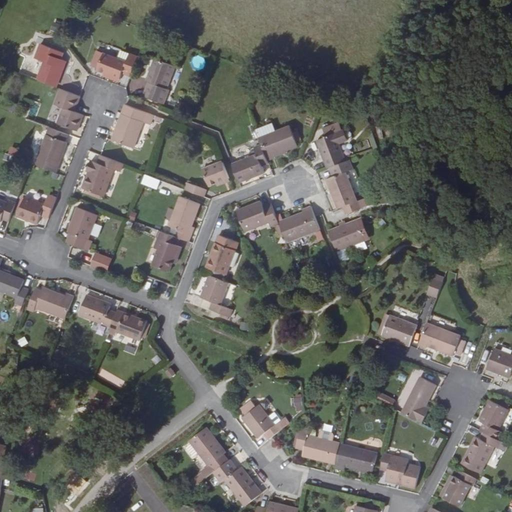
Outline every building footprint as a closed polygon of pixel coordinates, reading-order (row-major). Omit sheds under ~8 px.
[(31,62),(38,64),(33,81),(52,89),(61,64),(58,63),(60,56),(36,47),(31,62)] [(113,77),(121,80),(127,63),(119,60),(116,67),(87,57),(83,68),(90,72),(89,74),(110,83),(113,77)] [(157,96),(165,76),(145,68),(138,89),(140,90),(137,99),(156,106),(160,97),(157,96)] [(76,117),(65,114),(71,96),(56,90),(50,109),(59,112),(53,128),(69,134),(76,117)] [(137,124),(145,127),(148,117),(120,106),(110,130),(106,141),(128,148),(137,124)] [(168,150),(186,157),(195,135),(178,128),(168,150)] [(57,142),(60,136),(42,129),(29,166),(48,175),(59,143),(57,142)] [(299,149),(291,131),(269,141),(275,158),(299,149)] [(313,142),(323,166),(343,159),(337,146),(343,143),(338,132),(313,142)] [(256,146),(259,153),(234,163),(241,182),(267,173),(264,165),(270,163),(275,158),(269,141),(256,146)] [(111,164),(93,157),(92,156),(87,164),(80,162),(76,173),(80,175),(73,190),(92,198),(103,170),(106,171),(111,164)] [(340,171),(347,168),(343,159),(323,166),(328,176),(322,178),(334,207),(341,204),(353,200),(340,171)] [(208,189),(229,181),(222,160),(200,168),(208,189)] [(181,188),(178,195),(198,203),(200,196),(181,188)] [(344,210),(367,202),(365,195),(353,200),(341,204),(344,210)] [(32,218),(40,221),(48,201),(40,199),(35,209),(17,201),(10,220),(28,228),(32,218)] [(169,239),(175,242),(184,245),(190,230),(188,229),(196,209),(176,201),(165,229),(171,232),(169,239)] [(262,224),(265,230),(273,227),(270,219),(263,203),(255,206),(252,202),(229,211),(239,233),(262,224)] [(81,239),(92,214),(71,206),(61,231),(65,232),(63,235),(61,242),(82,250),(86,241),(81,239)] [(273,227),(280,249),(316,234),(309,214),(300,217),(273,227)] [(376,253),(387,245),(395,238),(374,215),(357,229),(376,253)] [(175,249),(173,249),(175,242),(169,239),(159,234),(152,250),(155,252),(149,268),(165,275),(169,266),(172,267),(177,250),(175,249)] [(223,274),(234,244),(213,236),(201,265),(223,274)] [(95,252),(89,266),(106,273),(112,259),(95,252)] [(227,309),(219,306),(226,283),(204,273),(195,297),(207,302),(204,308),(224,316),(227,309)] [(423,286),(434,290),(438,276),(429,273),(423,286)] [(13,291),(15,284),(0,278),(0,297),(9,301),(6,305),(14,308),(20,293),(13,291)] [(30,314),(32,310),(58,320),(67,297),(60,294),(58,298),(37,289),(35,293),(29,291),(21,311),(30,314)] [(79,298),(72,316),(103,328),(107,316),(101,314),(103,307),(79,298)] [(378,309),(371,329),(377,331),(385,310),(378,309)] [(401,339),(410,319),(385,310),(377,331),(401,339)] [(107,316),(103,328),(101,333),(106,335),(107,332),(131,342),(138,324),(109,311),(107,316)] [(239,330),(248,331),(249,323),(240,322),(239,330)] [(452,336),(421,324),(412,347),(418,350),(419,346),(445,355),(452,336)] [(501,375),(503,371),(511,375),(511,354),(510,354),(508,358),(486,349),(480,368),(501,375)] [(171,383),(166,377),(160,381),(165,388),(171,383)] [(416,377),(398,413),(419,424),(424,414),(419,411),(432,385),(416,377)] [(391,407),(395,399),(378,391),(374,399),(391,407)] [(294,412),(303,410),(300,395),(291,398),(294,412)] [(477,420),(481,422),(477,429),(481,431),(497,439),(501,431),(498,430),(510,407),(498,401),(496,405),(486,400),(477,420)] [(254,435),(260,431),(265,437),(268,436),(279,427),(274,421),(270,424),(254,404),(251,406),(247,401),(237,408),(241,414),(238,416),(254,435)] [(299,455),(330,463),(335,444),(336,440),(330,438),(315,435),(306,432),(304,429),(298,427),(293,446),(300,448),(299,455)] [(320,427),(317,429),(315,435),(330,438),(331,430),(330,429),(320,427)] [(204,466),(207,464),(212,469),(223,461),(218,456),(220,453),(210,440),(208,442),(199,431),(186,443),(204,466)] [(501,441),(497,439),(481,431),(478,437),(476,436),(470,447),(468,446),(461,459),(481,469),(494,446),(498,447),(501,441)] [(367,472),(371,453),(335,444),(330,463),(329,467),(339,469),(340,466),(367,472)] [(405,456),(380,450),(376,468),(384,470),(384,475),(400,479),(399,482),(411,485),(416,463),(404,461),(405,456)] [(223,461),(212,469),(209,471),(217,481),(220,479),(239,501),(256,489),(244,474),(242,476),(235,466),(232,467),(226,459),(223,461)] [(467,483),(470,484),(474,477),(457,467),(454,474),(451,472),(439,494),(457,503),(467,483)] [(294,511),(295,509),(264,503),(262,509),(254,507),(252,511),(294,511)]
